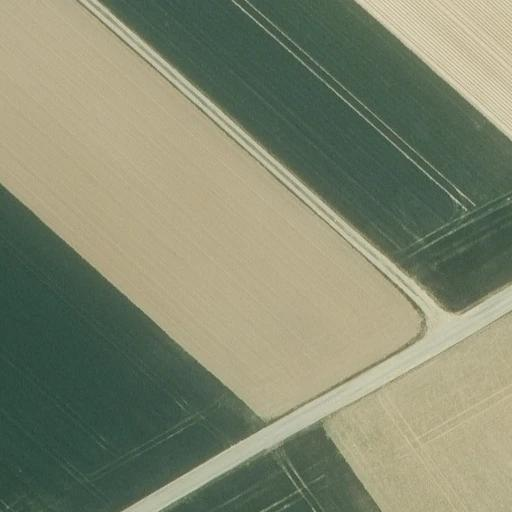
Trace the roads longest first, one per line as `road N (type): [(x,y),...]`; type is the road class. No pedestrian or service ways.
road 1 (track): [(81,0),(447,333)]
road 2 (unclassified): [(511,295),(140,511)]
